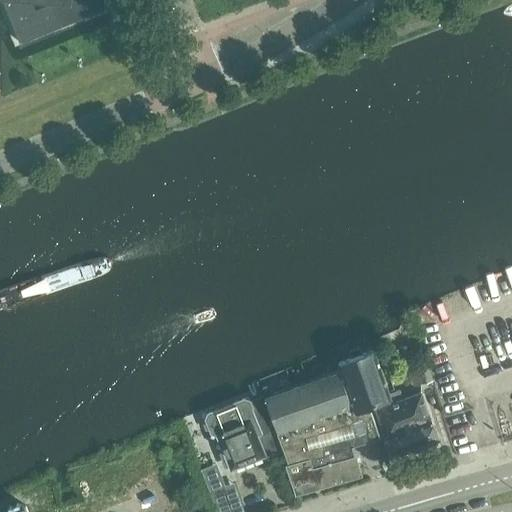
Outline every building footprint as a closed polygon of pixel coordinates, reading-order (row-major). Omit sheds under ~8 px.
[(4,0),(20,42),(107,8),(107,0),(4,0)] [(339,362),(355,409),(369,404),(376,401),(391,396),(390,393),(374,349),(339,362)] [(426,359),(414,363),(421,383),(432,379),(426,359)] [(283,447),(281,448),(297,491),(362,472),(354,444),(381,436),(369,404),(355,409),(353,410),(340,370),(265,396),(283,447)] [(400,389),(390,393),(391,396),(376,401),(378,407),(377,408),(387,435),(386,436),(393,456),(440,439),(432,418),(432,419),(422,392),(404,399),(400,389)] [(232,468),(281,448),(263,396),(250,402),(250,400),(245,398),(209,412),(206,417),(212,431),(218,433),(220,441),(214,443),(217,449),(223,447),(232,468)] [(211,491),(217,511),(234,511),(225,486),(211,491)] [(8,506),(6,511),(5,511),(29,511),(27,505),(19,502),(8,506)]
